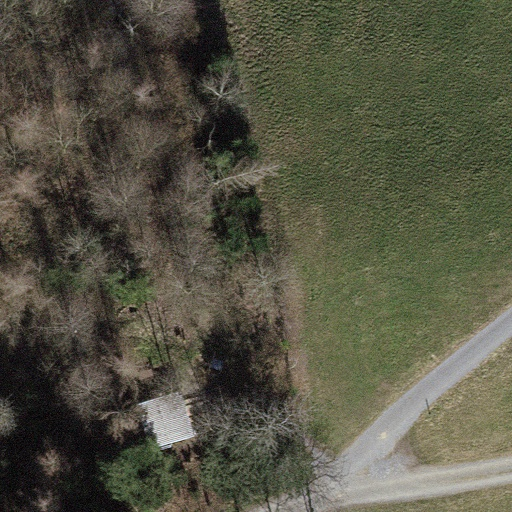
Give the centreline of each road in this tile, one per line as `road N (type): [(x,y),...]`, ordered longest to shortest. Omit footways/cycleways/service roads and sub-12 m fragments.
road 1 (track): [(269,511),(315,494),(511,320)]
road 2 (track): [(511,462),(315,494)]
